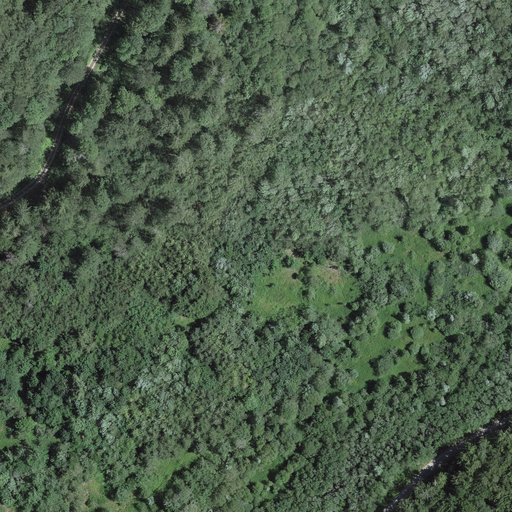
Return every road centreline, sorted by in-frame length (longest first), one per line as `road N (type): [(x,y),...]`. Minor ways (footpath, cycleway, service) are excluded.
road 1 (track): [(0,206),(41,178),(77,93),(131,0)]
road 2 (track): [(511,415),(461,445),(388,511)]
